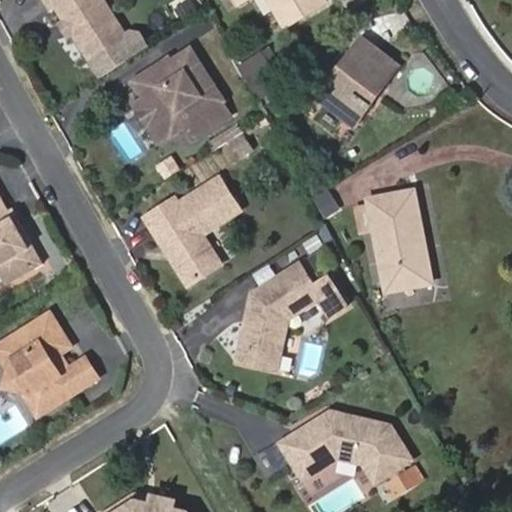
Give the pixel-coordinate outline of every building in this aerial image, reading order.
[(90,61),(127,39),(101,0),(44,0),(52,11),(56,10),(90,61)] [(269,0),(284,25),(324,2),(322,0),(235,0),(237,3),(241,0),(269,0)] [(138,56),(127,39),(90,61),(102,79),(138,56)] [(377,86),(382,89),(399,67),(364,41),(320,99),(350,122),(362,105),(368,110),(374,101),(369,98),(377,86)] [(198,139),(234,117),(192,46),(140,79),(150,95),(166,118),(153,124),(164,144),(190,129),(198,139)] [(269,49),(249,61),(258,76),(278,64),(269,49)] [(267,90),(286,79),(278,64),(258,76),(267,90)] [(374,101),(382,89),(377,86),(369,98),(374,101)] [(153,124),(166,118),(150,95),(137,102),(153,124)] [(350,122),(356,126),(368,110),(362,105),(350,122)] [(221,268),(200,239),(239,213),(218,181),(177,207),(174,203),(143,219),(161,248),(167,246),(173,257),(169,259),(187,289),(221,268)] [(387,292),(432,284),(415,190),(369,199),(387,292)] [(20,222),(15,223),(0,195),(0,267),(2,267),(9,279),(41,261),(20,222)] [(233,367),(272,375),(284,322),(316,302),(327,320),(344,310),(325,280),(310,291),(296,268),(247,298),(246,309),(249,312),(247,322),(242,324),(233,367)] [(50,358),(70,346),(50,312),(0,343),(11,359),(10,370),(20,388),(32,391),(44,411),(98,377),(86,358),(60,373),(50,358)] [(338,415),(331,413),(325,417),(327,421),(338,415)] [(375,483),(411,461),(390,427),(338,415),(327,421),(325,417),(281,444),(295,467),(311,457),(319,470),(339,459),(363,464),(375,483)] [(295,467),(303,480),(319,470),(311,457),(295,467)] [(400,495),(416,485),(407,472),(392,480),(400,495)] [(117,511),(136,501),(151,504),(153,496),(134,494),(106,511),(117,511)] [(184,511),(172,509),(174,501),(153,496),(151,504),(136,501),(117,511),(184,511)]
